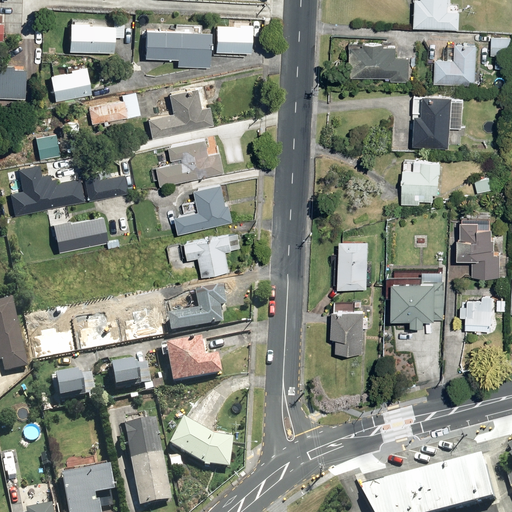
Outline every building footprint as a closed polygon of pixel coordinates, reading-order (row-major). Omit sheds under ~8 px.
[(416,0),(415,26),(460,28),(460,9),(449,9),(449,0),(416,0)] [(68,49),(113,51),(114,36),(123,36),(123,19),(113,19),(113,24),(87,23),(87,21),(69,20),(68,49)] [(215,50),(250,51),(251,23),(239,23),(239,24),(216,23),(215,50)] [(144,56),(209,58),(211,31),(146,28),(144,56)] [(492,54),(511,55),(511,37),(493,36),(492,54)] [(392,80),(410,80),(410,57),(397,56),(397,45),(385,45),(385,42),(365,41),(364,44),(351,44),(350,66),(352,66),(352,75),(392,76),(392,80)] [(435,81),(476,84),(478,43),(456,42),(455,59),(436,57),(435,81)] [(49,74),(54,100),(90,92),(85,64),(69,67),(69,70),(49,74)] [(0,113),(7,112),(7,96),(24,97),(25,68),(0,67),(0,113)] [(147,117),(151,136),(225,121),(222,103),(200,107),(196,86),(168,92),(172,112),(147,117)] [(93,104),(96,122),(140,114),(136,91),(122,93),(123,99),(93,104)] [(414,144),(450,146),(453,95),(424,94),(423,114),(416,113),(414,144)] [(68,123),(68,133),(76,132),(76,123),(68,123)] [(34,136),(38,157),(59,153),(55,132),(34,136)] [(158,165),(161,183),(225,171),(221,151),(209,154),(206,136),(170,143),(173,157),(183,155),(184,160),(158,165)] [(415,169),(404,169),(403,192),(439,194),(440,172),(442,172),(442,161),(415,160),(415,169)] [(482,161),(467,161),(467,171),(482,171),(482,161)] [(14,219),(87,204),(82,178),(60,183),(59,179),(51,181),(50,176),(42,177),(40,166),(19,170),(23,192),(9,195),(14,219)] [(101,173),(83,177),(89,202),(129,193),(125,175),(103,180),(101,173)] [(475,181),(478,192),(492,188),(490,178),(475,181)] [(176,214),(179,232),(233,221),(230,203),(227,204),(222,182),(195,187),(200,210),(176,214)] [(52,223),(58,250),(107,240),(102,215),(70,221),(69,219),(52,223)] [(474,276),(501,276),(501,253),(496,253),(496,236),(494,236),(494,225),(492,225),(492,215),(464,215),(464,219),(463,219),(463,237),(459,237),(459,257),(474,257),(474,276)] [(200,255),(204,275),(230,270),(226,250),(232,249),(231,248),(241,246),(238,232),(229,233),(221,234),(221,236),(199,240),(199,238),(186,241),(189,257),(200,255)] [(339,286),(367,287),(369,240),(341,239),(339,286)] [(420,254),(420,255),(426,255),(426,243),(420,243),(420,245),(407,245),(408,254),(420,254)] [(167,318),(170,333),(222,323),(219,308),(226,306),(221,282),(194,288),(199,312),(167,318)] [(395,330),(442,317),(436,296),(429,299),(424,283),(409,287),(413,303),(407,304),(406,300),(388,305),(395,330)] [(467,316),(467,328),(492,330),(494,296),(483,295),(483,300),(469,300),(468,306),(462,305),(461,316),(467,316)] [(497,310),(506,310),(506,299),(498,299),(497,310)] [(0,362),(1,362),(3,373),(26,367),(10,302),(0,304),(0,362)] [(337,351),(363,352),(365,311),(334,309),(333,336),(338,336),(337,351)] [(164,349),(172,386),(221,376),(217,357),(204,360),(200,342),(164,349)] [(150,384),(146,364),(136,366),(136,365),(110,370),(114,390),(150,384)] [(54,380),(58,401),(94,394),(91,375),(80,377),(80,375),(54,380)] [(151,383),(153,391),(162,389),(160,381),(151,383)] [(123,430),(139,509),(171,502),(154,423),(123,430)] [(203,467),(229,470),(232,441),(212,439),(182,423),(168,449),(203,467)] [(4,454),(11,495),(21,493),(19,483),(28,481),(25,461),(16,463),(14,452),(4,454)] [(361,485),(376,511),(437,511),(494,497),(482,453),(361,485)] [(42,459),(45,479),(54,477),(51,458),(42,459)] [(60,480),(66,511),(98,511),(96,498),(113,495),(109,471),(60,480)]
